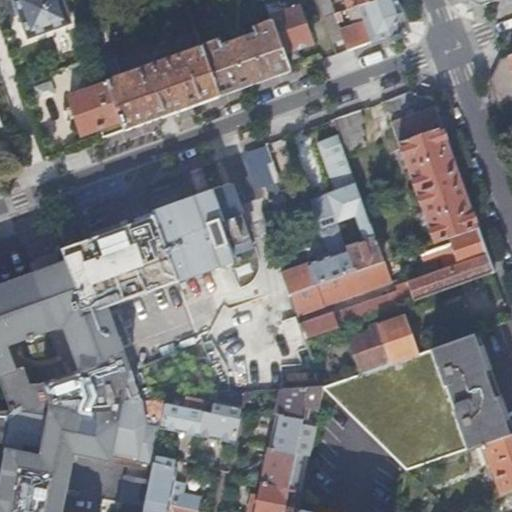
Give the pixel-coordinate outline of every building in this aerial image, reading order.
[(13,0),(20,18),(25,16),(26,18),(22,23),(26,34),(32,35),(33,37),(70,24),(61,0),(13,0)] [(318,0),(324,17),(334,9),(330,0),(318,0)] [(344,37),(348,50),(391,35),(402,13),(397,0),(344,0),(345,0),(352,22),(363,18),(365,23),(354,27),(342,32),(344,37)] [(272,21),(284,54),(312,43),(298,5),(270,15),(272,21)] [(324,17),(332,41),(344,37),(342,32),(339,22),(335,14),(334,9),(324,17)] [(363,18),(352,22),(354,27),(365,23),(363,18)] [(202,47),(219,96),(290,71),(284,54),(272,21),(254,27),(256,33),(222,46),(219,39),(201,46),(202,47)] [(125,130),(219,96),(202,47),(115,78),(108,58),(100,61),(108,83),(125,130)] [(511,55),(501,60),(491,82),(500,105),(511,100),(511,55)] [(100,127),(104,138),(125,130),(108,83),(69,97),(82,133),(100,127)] [(397,110),(428,99),(412,92),(393,98),(397,110)] [(449,237),(478,226),(435,105),(391,122),(434,242),(449,237)] [(362,109),(333,119),(345,153),(367,145),(364,136),(366,135),(363,123),(366,121),(362,109)] [(333,119),(313,127),(319,144),(320,144),(337,190),(346,187),(356,183),(345,153),(333,119)] [(276,183),(280,181),(273,163),(269,164),(276,183)] [(212,190),(204,166),(187,172),(196,196),(199,195),(199,198),(210,194),(213,193),(212,190)] [(351,201),(361,197),(359,192),(356,183),(346,187),(351,201)] [(241,213),(230,184),(212,190),(213,193),(210,194),(199,198),(199,195),(196,196),(152,212),(134,219),(135,223),(61,250),(66,265),(117,403),(143,401),(116,332),(109,334),(100,309),(235,260),(223,229),(231,227),(228,218),(241,213)] [(228,218),(231,227),(231,226),(238,244),(251,240),(241,213),(228,218)] [(347,250),(337,224),(320,230),(319,230),(327,254),(315,258),(316,262),(308,264),(282,273),(290,294),(355,271),(347,250)] [(355,271),(383,261),(383,260),(384,260),(371,225),(360,229),(365,244),(347,250),(355,271)] [(346,325),(494,271),(478,226),(449,237),(451,243),(422,253),(425,263),(443,256),(447,270),(409,284),(410,288),(370,303),(371,306),(343,316),(346,325)] [(290,294),(297,316),(390,282),(383,261),(355,271),(290,294)] [(117,403),(66,265),(0,289),(0,372),(14,411),(117,403)] [(317,336),(338,328),(333,315),(301,326),(306,339),(317,336)] [(350,340),(362,373),(419,353),(406,315),(378,325),(379,329),(350,340)] [(483,443),(511,432),(511,422),(479,331),(432,348),(469,448),(483,443)] [(306,339),(314,363),(326,360),(317,336),(306,339)] [(324,387),(408,469),(469,448),(432,348),(419,353),(362,373),(324,387)] [(320,408),(324,387),(323,387),(282,390),(277,413),(305,418),(308,418),(310,408),(311,407),(320,408)] [(163,427),(200,435),(205,411),(209,412),(212,398),(212,396),(206,396),(205,402),(189,398),(187,407),(168,403),(163,427)] [(237,443),(242,419),(240,419),(243,404),(212,398),(209,412),(205,411),(200,435),(235,443),(237,443)] [(143,401),(117,403),(14,411),(0,411),(0,511),(60,511),(58,511),(0,499),(0,442),(7,444),(7,443),(24,446),(25,444),(71,454),(72,449),(154,467),(157,454),(163,427),(168,403),(169,399),(143,401)] [(304,424),(305,418),(277,413),(269,449),(298,454),(304,424)] [(509,492),(511,490),(511,432),(483,443),(502,494),(509,492)] [(262,484),(290,489),(298,454),(269,449),(262,484)] [(175,467),(177,459),(157,454),(154,467),(151,481),(147,499),(171,504),(198,510),(201,496),(183,491),(184,480),(176,478),(178,467),(175,467)] [(147,499),(151,481),(124,475),(119,502),(145,507),(147,499)] [(256,511),(285,511),(290,489),(262,484),(256,511)] [(197,511),(198,510),(171,504),(147,499),(145,507),(144,511),(197,511)]
